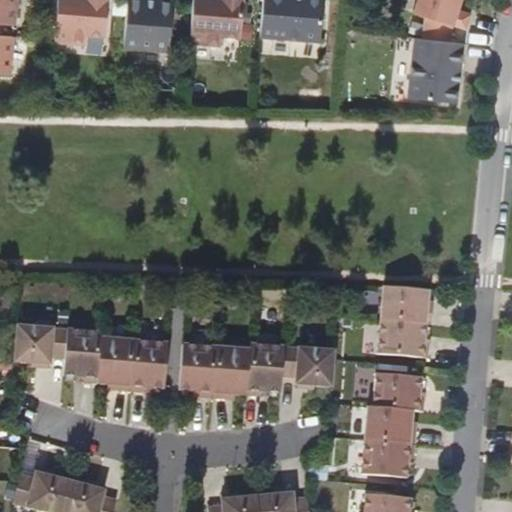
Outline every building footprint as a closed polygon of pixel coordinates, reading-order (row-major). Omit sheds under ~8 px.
[(0,0),(0,26),(15,27),(16,0),(0,0)] [(58,0),(55,41),(55,43),(85,45),(86,36),(105,37),(107,0),(58,0)] [(173,0),(168,0),(127,0),(124,48),(168,52),(173,0)] [(193,0),(190,43),(220,46),(220,36),(239,37),(241,0),(193,0)] [(322,0),(262,0),(260,38),(262,38),(300,41),(319,42),(322,0)] [(460,0),(416,0),(412,13),(423,16),(452,25),(466,29),(470,15),(457,10),(460,0)] [(452,25),(423,16),(421,40),(450,43),(452,25)] [(14,39),(0,38),(0,76),(13,77),(14,39)] [(300,41),(262,38),(261,55),(299,58),(300,41)] [(456,104),(463,44),(450,43),(421,40),(414,39),(407,99),(456,104)] [(428,291),(383,288),(377,355),(427,359),(429,344),(423,344),(424,337),(425,325),(431,325),(431,311),(426,310),(427,303),(428,291)] [(152,390),(164,391),(166,355),(167,345),(99,340),(99,335),(16,329),(13,364),(30,366),(49,367),(49,361),(63,362),(62,378),(74,379),(81,379),(81,385),(107,387),(115,387),(114,393),(144,395),(145,389),(152,390)] [(249,351),(181,346),(178,392),(189,393),(197,393),(196,399),(226,401),(227,396),(234,396),(261,398),(261,393),(268,393),(280,394),(281,378),(295,380),(295,386),(313,387),(330,389),(333,352),(249,346),(249,351)] [(420,378),(375,375),(372,409),(367,408),(362,476),(407,480),(408,468),(408,461),(414,461),(417,431),(411,431),(412,423),(413,412),(423,413),(424,398),(419,397),(419,390),(420,378)] [(35,470),(34,473),(53,478),(54,474),(35,470)] [(33,479),(19,476),(12,505),(38,511),(113,511),(116,501),(102,497),(104,491),(86,487),(53,478),(34,473),(33,479)] [(105,487),(87,483),(86,487),(104,491),(105,487)] [(207,511),(307,511),(307,499),(292,500),(292,494),(273,496),(239,499),(220,501),(221,507),(207,508),(207,511)] [(410,500),(365,496),(363,511),(408,511),(409,511),(410,500)]
